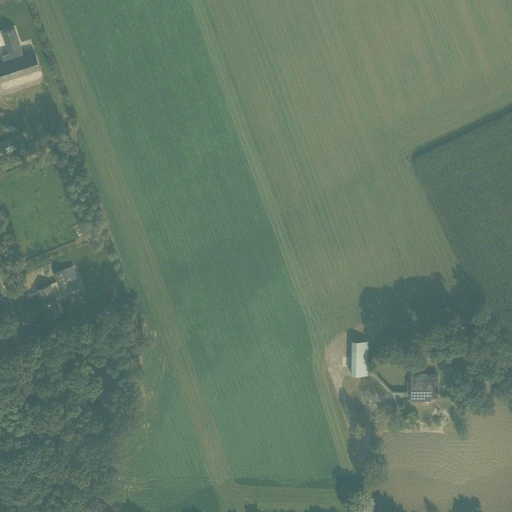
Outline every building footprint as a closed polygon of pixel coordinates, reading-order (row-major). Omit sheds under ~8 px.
[(0,64),(0,81),(40,68),(35,53),(23,56),(21,49),(2,55),(5,63),(0,64)] [(0,142),(0,155),(24,145),(19,134),(0,142)] [(91,229),(85,231),(89,243),(95,241),(91,229)] [(46,285),(37,289),(48,317),(57,313),(62,312),(56,299),(72,292),(69,286),(69,285),(75,283),(69,268),(54,274),(56,281),(50,284),(46,285)] [(368,375),(368,341),(352,340),(351,374),(368,375)] [(410,399),(430,399),(430,396),(438,397),(438,375),(427,375),(427,372),(420,372),(420,375),(411,375),(410,399)] [(0,441),(0,464),(10,461),(1,440),(0,441)]
